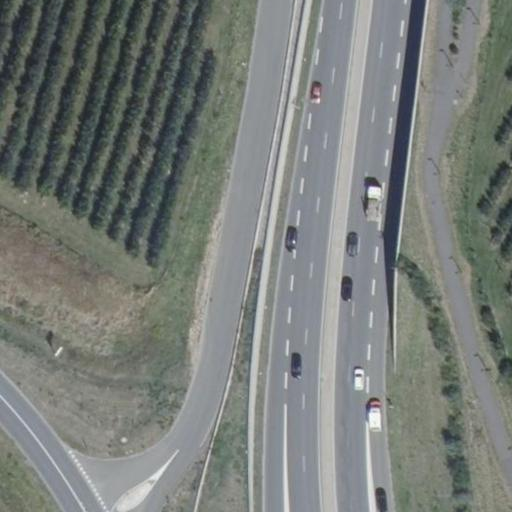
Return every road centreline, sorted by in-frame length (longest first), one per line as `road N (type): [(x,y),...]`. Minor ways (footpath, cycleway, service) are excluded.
road 1 (primary): [(348,511),(345,312),(381,0)]
road 2 (primary): [(380,511),(373,300),(407,0)]
road 3 (unclassified): [(277,0),(235,252),(206,370),(170,461)]
road 4 (primary): [(307,209),(280,276),(271,511)]
road 5 (primary): [(307,209),(296,363),(299,511)]
road 6 (primary): [(334,0),(307,209)]
road 7 (tertiary): [(0,397),(83,501)]
